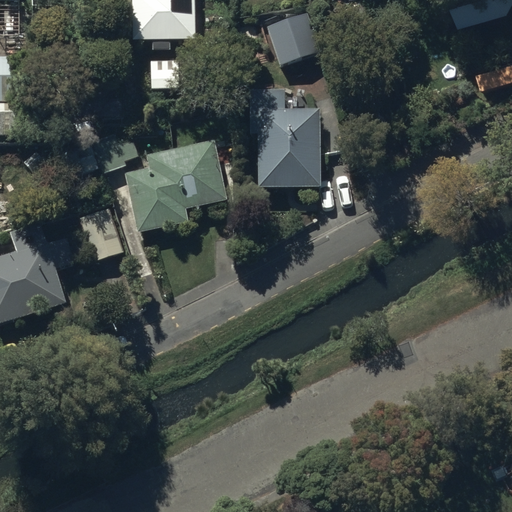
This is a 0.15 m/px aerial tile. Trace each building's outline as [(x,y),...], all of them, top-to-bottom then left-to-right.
[(195,44),(193,0),(131,0),(132,46),(153,46),(153,55),(170,55),(170,45),(195,44)] [(511,0),(482,0),(455,8),(463,35),(511,21),(511,20),(511,0)] [(321,48),(309,14),(271,27),(284,62),(321,48)] [(163,65),(151,65),(151,94),(193,94),(193,58),(163,58),(163,65)] [(0,140),(17,141),(18,105),(14,105),(14,68),(0,68),(0,140)] [(321,192),(321,114),(285,114),(284,94),(248,94),(248,139),(257,139),(258,192),(321,192)] [(92,143),(103,173),(126,165),(124,161),(139,156),(133,140),(118,145),(114,135),(92,143)] [(239,201),(226,141),(147,157),(151,173),(126,178),(138,238),(188,227),(185,213),(239,201)] [(110,209),(79,218),(93,262),(124,252),(110,209)] [(0,260),(0,328),(65,309),(55,273),(75,267),(67,241),(47,247),(41,226),(9,236),(15,256),(0,260)]
